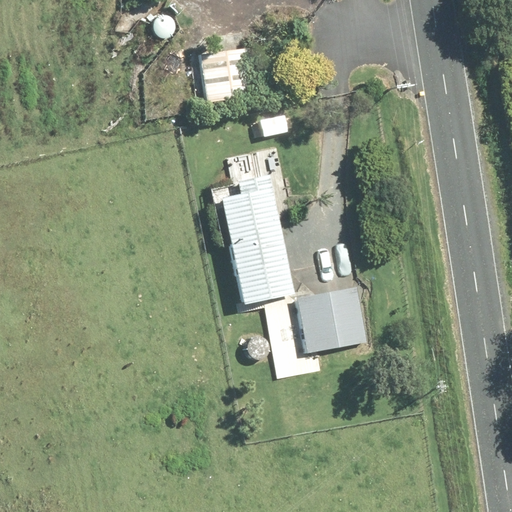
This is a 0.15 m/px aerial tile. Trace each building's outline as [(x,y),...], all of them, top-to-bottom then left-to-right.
[(246,97),(238,51),(196,58),(204,104),(246,97)] [(188,114),(183,77),(138,84),(143,120),(188,114)] [(288,295),(271,217),(292,212),(278,148),(257,153),(226,160),(234,196),(215,200),(238,306),(288,295)] [(366,343),(356,289),(290,301),(300,355),(366,343)] [(271,350),(261,334),(239,348),(249,364),(271,350)]
